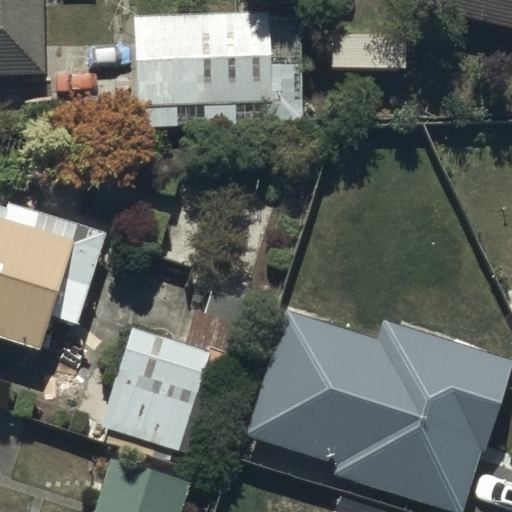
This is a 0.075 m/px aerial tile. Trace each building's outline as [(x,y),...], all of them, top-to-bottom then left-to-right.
[(0,0),(0,82),(44,81),(41,0),(0,0)] [(511,0),(394,0),(392,13),(511,38),(511,0)] [(297,15),(132,22),(137,119),(143,118),(144,134),(177,133),(176,116),(205,114),(206,133),(235,131),(234,114),(263,112),(264,131),(302,129),(297,15)] [(0,355),(39,367),(50,331),(79,340),(107,249),(0,216),(0,355)] [(379,353),(286,324),(248,446),(337,474),(332,490),(401,511),(464,511),(509,372),(385,334),(379,353)] [(237,371),(129,338),(99,436),(198,465),(212,419),(222,422),(237,371)] [(182,511),(188,493),(107,468),(94,511),(182,511)]
